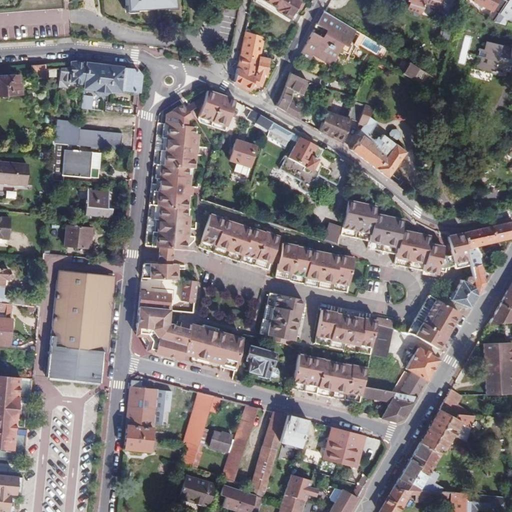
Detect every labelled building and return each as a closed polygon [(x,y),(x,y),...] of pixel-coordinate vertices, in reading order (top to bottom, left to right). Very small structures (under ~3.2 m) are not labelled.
[(60,0),(0,0),(0,42),(71,38),(68,9),(62,9),(60,0)] [(175,7),(174,0),(125,0),(126,10),(175,7)] [(274,0),(265,0),(265,1),(299,23),(301,20),(297,18),(299,16),(274,0)] [(274,0),(299,16),(297,18),(301,20),(306,11),(310,13),(313,7),(302,0),(274,0)] [(407,0),(405,5),(407,6),(405,12),(420,17),(423,6),(437,11),(440,0),(407,0)] [(472,0),(464,0),(462,4),(487,17),(491,9),(472,0)] [(472,0),(491,9),(487,17),(494,21),(505,7),(508,2),(505,0),(472,0)] [(505,7),(494,21),(506,24),(509,20),(511,22),(511,0),(510,0),(506,7),(505,7)] [(346,52),(357,29),(321,12),(302,53),(331,67),(339,50),(346,52)] [(260,36),(246,32),(235,84),(254,94),(257,84),(260,84),(262,75),(264,76),(268,59),(255,55),(260,36)] [(511,62),(511,45),(463,37),(458,66),(509,75),(511,62)] [(385,69),(388,64),(373,55),(370,60),(385,69)] [(73,70),(62,70),(60,89),(67,89),(68,83),(84,84),(84,89),(96,90),(96,93),(98,95),(106,96),(109,94),(109,92),(120,93),(121,92),(134,93),(134,95),(139,95),(141,76),(137,71),(75,64),(72,65),(73,70)] [(403,78),(422,82),(425,69),(406,65),(403,78)] [(47,66),(32,68),(33,80),(49,79),(48,71),(47,71),(47,66)] [(48,71),(49,79),(57,79),(57,71),(48,71)] [(285,90),(277,107),(296,118),(301,108),(291,101),(293,96),(296,90),(299,91),(295,100),(301,102),(300,104),(324,112),(331,95),(307,86),(308,82),(291,73),(285,90)] [(19,77),(0,78),(0,97),(22,96),(22,86),(19,86),(19,77)] [(198,118),(228,128),(236,103),(206,93),(205,96),(202,106),(198,118)] [(92,110),(93,95),(83,95),(82,109),(92,110)] [(202,106),(205,96),(184,109),(190,118),(194,116),(191,112),(202,106)] [(353,151),(388,179),(407,153),(394,143),(397,139),(393,137),(390,140),(384,135),(380,141),(384,144),(382,146),(370,136),(379,123),(371,118),(376,109),(353,102),(346,119),(352,121),(352,122),(366,127),(360,135),(362,137),(353,151)] [(190,118),(184,109),(182,106),(174,111),(166,116),(164,126),(185,128),(186,121),(190,118)] [(161,113),(160,125),(164,126),(166,116),(174,111),(171,107),(161,113)] [(248,117),(269,130),(272,122),(251,111),(248,117)] [(326,112),(320,131),(343,143),(347,135),(352,122),(352,121),(346,119),(326,112)] [(199,125),(226,134),(228,128),(198,118),(197,121),(199,125)] [(57,122),(55,144),(78,146),(80,131),(80,123),(57,122)] [(292,134),(272,122),(267,136),(285,146),(289,140),(297,144),(289,157),(288,157),(281,168),(301,180),(300,182),(302,187),(307,190),(313,189),(314,187),(318,181),(315,179),(318,174),(337,184),(344,170),(320,156),(323,151),(300,138),(292,134)] [(160,125),(157,125),(153,166),(193,170),(194,156),(197,154),(198,150),(195,149),(197,130),(185,128),(164,126),(160,125)] [(81,146),(120,149),(121,134),(80,131),(78,146),(81,146)] [(347,135),(343,143),(349,148),(355,141),(347,135)] [(247,178),(256,150),(237,143),(229,162),(236,165),(233,173),(247,178)] [(55,144),(54,152),(52,181),(61,182),(62,176),(99,179),(101,154),(80,153),(81,146),(78,146),(55,144)] [(0,163),(0,182),(25,185),(26,166),(0,163)] [(505,167),(496,164),(492,179),(501,182),(505,167)] [(193,170),(153,166),(149,207),(189,211),(193,170)] [(107,209),(107,192),(87,191),(85,216),(111,217),(111,210),(107,209)] [(348,202),(342,229),(356,232),(362,205),(348,202)] [(362,205),(356,232),(370,235),(374,216),(376,208),(362,205)] [(189,211),(149,207),(145,247),(158,248),(171,250),(185,251),(186,237),(188,236),(189,232),(187,231),(189,211)] [(209,216),(201,243),(215,248),(223,222),(223,221),(209,216)] [(370,235),(368,242),(383,245),(388,219),(374,216),(370,235)] [(0,219),(0,240),(7,241),(8,220),(0,219)] [(403,222),(388,219),(383,245),(398,248),(401,232),(403,222)] [(223,222),(215,248),(229,253),(237,226),(223,222)] [(323,241),(336,244),(340,226),(327,223),(323,241)] [(511,223),(464,235),(471,264),(472,267),(477,290),(479,296),(487,282),(480,255),(475,248),(511,239),(511,223)] [(237,226),(229,253),(242,257),(242,256),(251,230),(237,226)] [(92,250),(93,231),(69,229),(66,248),(92,250)] [(342,229),(340,236),(354,239),(356,232),(342,229)] [(242,256),(256,260),(265,234),(251,230),(242,256)] [(356,232),(354,239),(368,242),(370,235),(356,232)] [(398,248),(396,255),(394,265),(422,272),(428,245),(429,238),(401,232),(398,248)] [(256,260),(271,264),(271,262),(276,248),(279,238),(265,234),(256,260)] [(471,264),(464,235),(448,239),(454,267),(471,264)] [(383,245),(368,242),(367,249),(381,252),(383,245)] [(215,248),(201,243),(198,250),(213,255),(215,248)] [(282,244),(281,250),(278,265),(277,271),(292,274),(296,248),(297,246),(282,244)] [(383,245),(381,252),(396,255),(398,248),(383,245)] [(428,245),(422,272),(437,275),(442,249),(428,245)] [(171,250),(158,248),(158,255),(157,266),(169,266),(170,256),(171,250)] [(215,248),(213,255),(227,259),(229,253),(215,248)] [(276,248),(271,262),(278,265),(281,250),(276,248)] [(311,250),(296,248),(292,274),(292,275),(306,278),(311,251),(311,250)] [(325,254),(311,251),(306,278),(320,281),(325,254)] [(229,253),(227,259),(240,263),(242,257),(229,253)] [(325,254),(320,281),(334,283),(339,257),(325,254)] [(242,257),(240,263),(254,267),(256,260),(242,256),(242,257)] [(334,283),(349,286),(354,258),(340,256),(339,257),(334,283)] [(256,260),(254,267),(268,271),(271,264),(256,260)] [(157,266),(143,265),(142,278),(176,280),(177,266),(169,266),(157,266)] [(109,273),(62,269),(61,274),(57,278),(47,377),(49,378),(50,373),(77,376),(76,380),(93,382),(102,383),(102,380),(99,374),(99,371),(103,372),(105,351),(101,351),(101,346),(105,346),(106,341),(110,337),(115,289),(112,284),(108,284),(109,273)] [(62,269),(51,271),(57,278),(61,274),(62,269)] [(0,304),(6,305),(13,305),(40,308),(41,304),(25,302),(26,294),(16,293),(12,296),(2,295),(2,288),(7,288),(8,271),(0,270),(0,304)] [(292,274),(277,271),(276,278),(290,281),(292,275),(292,274)] [(116,274),(109,273),(108,284),(112,284),(115,289),(116,274)] [(292,275),(290,281),(290,282),(305,285),(306,278),(292,275)] [(306,278),(305,285),(305,286),(318,289),(320,281),(306,278)] [(149,292),(140,292),(139,308),(168,311),(192,313),(195,281),(184,281),(184,283),(182,305),(169,304),(170,294),(153,293),(153,290),(150,291),(149,292)] [(320,281),(318,289),(333,292),(333,290),(334,283),(320,281)] [(479,296),(477,290),(462,282),(453,302),(465,307),(471,309),(479,296)] [(334,283),(333,290),(347,293),(349,286),(334,283)] [(209,284),(199,301),(210,307),(215,299),(223,304),(228,295),(209,284)] [(511,293),(508,291),(490,324),(511,322),(511,293)] [(270,295),(267,306),(301,313),(303,302),(270,295)] [(456,321),(461,314),(430,296),(407,334),(415,336),(440,349),(453,327),(456,321)] [(0,332),(11,334),(12,321),(7,320),(7,313),(5,313),(6,305),(0,304),(0,332)] [(301,313),(267,306),(264,321),(296,327),(298,327),(301,313)] [(193,358),(236,369),(242,340),(217,333),(202,329),(182,324),(181,329),(173,328),(172,325),(168,326),(168,311),(139,308),(137,329),(143,338),(146,338),(149,342),(148,346),(155,354),(181,361),(183,355),(184,352),(194,355),(193,358)] [(316,345),(330,348),(336,315),(337,314),(322,311),(316,345)] [(344,352),(351,317),(336,315),(330,348),(329,349),(344,352)] [(358,353),(365,320),(351,317),(344,352),(358,354),(358,353)] [(379,326),(392,330),(393,321),(378,319),(377,321),(365,319),(365,320),(358,353),(372,355),(379,326)] [(296,327),(264,321),(263,321),(261,336),(274,338),(287,340),(294,342),(296,327)] [(0,345),(10,346),(11,334),(0,332),(0,345)] [(105,351),(108,351),(110,337),(106,341),(105,346),(101,346),(101,351),(105,351)] [(510,344),(481,345),(482,395),(510,393),(510,344)] [(272,367),(275,354),(250,348),(247,361),(251,362),(249,371),(257,373),(257,375),(260,375),(260,377),(265,379),(266,376),(275,379),(277,377),(279,370),(278,368),(272,367)] [(404,394),(419,397),(428,381),(437,367),(440,362),(420,349),(408,369),(414,373),(404,394)] [(300,356),(295,383),(307,385),(312,358),(307,357),(300,356)] [(319,387),(324,362),(324,360),(312,358),(307,385),(319,387)] [(319,389),(333,392),(338,365),(324,362),(319,387),(319,389)] [(333,392),(347,394),(352,367),(338,365),(333,392)] [(363,397),(365,387),(369,369),(353,366),(352,367),(347,394),(363,397)] [(0,449),(15,451),(21,379),(0,376),(0,449)] [(155,410),(169,411),(171,391),(171,386),(143,379),(143,385),(142,390),(156,392),(155,410)] [(295,383),(293,390),(306,393),(307,385),(295,383)] [(131,384),(124,450),(151,452),(153,422),(168,423),(169,411),(155,410),(156,392),(142,390),(143,385),(131,384)] [(306,393),(318,395),(319,389),(319,387),(307,385),(306,393)] [(406,419),(419,397),(404,394),(365,387),(363,397),(361,403),(371,405),(372,401),(385,404),(382,420),(396,423),(406,419)] [(318,396),(332,399),(333,392),(319,389),(318,395),(318,396)] [(463,396),(452,390),(449,395),(440,410),(457,421),(458,416),(476,418),(458,404),(463,396)] [(346,401),(347,394),(333,392),(332,399),(346,401)] [(204,395),(199,394),(186,441),(189,442),(200,445),(208,416),(199,413),(204,395)] [(346,401),(361,403),(363,397),(347,394),(346,401)] [(214,397),(204,395),(199,413),(208,416),(214,397)] [(258,409),(249,407),(225,480),(235,483),(258,409)] [(457,421),(440,410),(435,418),(430,426),(426,434),(421,443),(435,451),(442,451),(444,447),(446,447),(453,436),(466,442),(470,432),(476,418),(458,416),(457,421)] [(286,417),(273,413),(253,490),(266,494),(280,442),(286,417)] [(300,448),(307,422),(286,417),(280,442),(300,448)] [(506,427),(505,419),(489,418),(489,427),(506,427)] [(221,432),(213,430),(208,447),(228,453),(232,434),(222,431),(221,432)] [(200,445),(189,442),(188,448),(198,451),(200,445)] [(341,465),(346,447),(328,443),(324,460),(341,465)] [(435,451),(421,443),(394,488),(411,490),(416,491),(419,491),(423,484),(438,458),(440,455),(435,451)] [(361,451),(346,447),(341,465),(357,469),(361,451)] [(188,448),(183,466),(193,469),(198,451),(188,448)] [(9,503),(10,495),(14,495),(16,477),(0,474),(0,511),(1,511),(2,510),(8,511),(9,503)] [(360,487),(364,490),(370,478),(366,476),(359,487),(360,487)] [(292,477),(285,504),(282,511),(303,511),(312,483),(292,477)] [(179,501),(209,510),(215,487),(185,480),(179,501)] [(433,485),(423,484),(419,491),(433,492),(433,485)] [(434,484),(433,485),(433,492),(437,493),(447,494),(452,495),(456,495),(457,487),(434,484)] [(350,511),(364,490),(360,487),(359,487),(354,496),(343,491),(330,511),(350,511)] [(394,488),(379,511),(397,511),(411,490),(394,488)] [(228,511),(260,511),(264,500),(223,489),(221,499),(227,501),(224,511),(228,511)] [(419,491),(416,491),(416,501),(436,503),(437,493),(433,492),(419,491)] [(447,494),(437,493),(436,503),(445,504),(447,494)] [(467,511),(468,497),(456,495),(452,495),(451,511),(467,511)]
